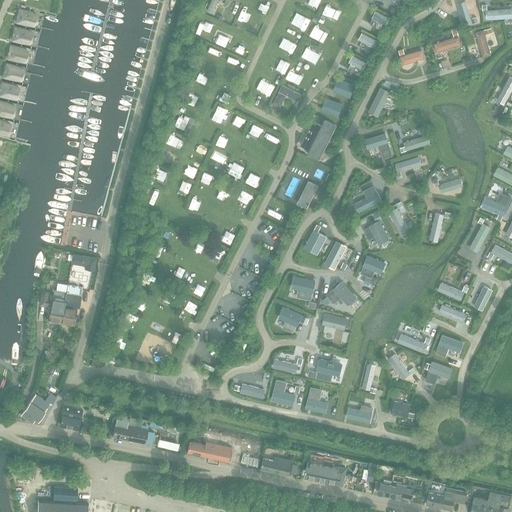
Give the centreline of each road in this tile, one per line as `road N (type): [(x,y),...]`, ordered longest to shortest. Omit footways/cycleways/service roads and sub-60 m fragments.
road 1 (unclassified): [(45,433),(94,302),(169,0)]
road 2 (residential): [(421,511),(45,433)]
